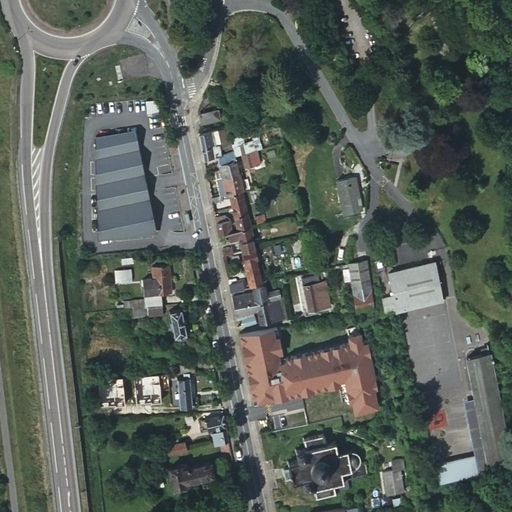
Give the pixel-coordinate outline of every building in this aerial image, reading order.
[(185,8),(190,30),(198,28),(194,6),(185,8)] [(200,114),(202,124),(221,120),(219,110),(200,114)] [(231,127),(237,148),(244,146),(239,125),(231,127)] [(227,150),(234,149),(229,128),(223,130),(227,150)] [(202,149),(205,161),(219,158),(224,158),(223,151),(218,131),(199,135),(202,149)] [(132,134),(96,137),(98,237),(153,232),(132,134)] [(258,148),(240,151),(242,165),(259,163),(258,148)] [(220,164),(237,161),(234,149),(227,150),(223,151),(224,158),(219,158),(220,164)] [(223,179),(240,175),(237,161),(220,164),(223,179)] [(332,169),(339,209),(358,206),(351,166),(332,169)] [(242,181),(240,175),(223,179),(225,187),(227,195),(230,195),(244,192),(248,191),(252,190),(249,179),(242,181)] [(230,195),(233,208),(247,205),(244,192),(230,195)] [(253,228),(247,205),(233,208),(238,231),(253,228)] [(258,216),(260,223),(269,221),(267,214),(258,216)] [(220,234),(229,232),(234,231),(232,222),(218,224),(219,229),(220,234)] [(240,238),(241,243),(255,239),(253,228),(238,231),(240,238)] [(234,231),(229,232),(231,241),(240,238),(238,231),(234,231)] [(258,249),(255,239),(241,243),(243,252),(258,249)] [(233,248),(224,250),(225,257),(235,254),(233,248)] [(193,292),(185,249),(180,249),(188,293),(193,292)] [(260,259),(258,249),(243,252),(251,284),(263,281),(264,285),(270,283),(264,258),(260,259)] [(369,259),(351,262),(358,310),(376,307),(369,259)] [(393,291),(395,305),(443,300),(439,261),(395,266),(395,261),(390,261),(393,291)] [(153,275),(155,291),(170,289),(167,265),(152,267),(153,275)] [(131,267),(113,269),(115,281),(132,279),(131,267)] [(142,277),(144,292),(155,291),(153,275),(142,277)] [(305,307),(306,314),(314,312),(313,306),(331,303),(327,279),(321,280),(320,276),(312,277),(313,281),(305,283),(309,307),(305,307)] [(248,293),(247,288),(232,292),(234,301),(236,307),(257,303),(281,298),(277,281),(270,283),(264,285),(254,287),(255,291),(248,293)] [(231,285),(232,292),(247,288),(246,282),(231,285)] [(383,292),(385,305),(395,305),(393,291),(383,292)] [(157,296),(131,298),(131,304),(157,302),(157,296)] [(261,323),(285,319),(281,298),(257,303),(259,311),(261,323)] [(157,302),(131,304),(131,309),(138,309),(138,307),(148,306),(148,311),(152,311),(162,310),(162,302),(157,302)] [(259,311),(257,303),(236,307),(237,316),(259,311)] [(172,308),(175,332),(185,331),(182,308),(172,308)] [(244,320),(245,327),(258,324),(256,315),(251,316),(251,319),(244,320)] [(362,337),(350,339),(351,345),(282,357),(278,337),(274,338),(272,328),(247,333),(241,334),(242,343),(254,401),(258,400),(259,404),(302,395),(309,427),(342,420),(380,414),(376,392),(378,392),(367,343),(363,344),(362,337)] [(474,397),(488,463),(511,457),(511,454),(490,359),(493,359),(492,355),(490,356),(489,351),(465,357),(474,397)] [(196,370),(194,360),(181,361),(181,371),(188,371),(196,370)] [(181,371),(149,374),(149,385),(169,384),(169,398),(179,397),(179,407),(190,406),(190,398),(189,393),(188,371),(181,371)] [(474,397),(463,399),(479,473),(490,471),(488,463),(474,397)] [(219,444),(228,442),(222,415),(205,418),(207,431),(212,430),(215,445),(219,444)] [(289,468),(282,469),(284,479),(292,478),(293,483),(302,481),(303,491),(314,489),(315,500),(336,496),(335,493),(346,491),(348,489),(346,480),(370,475),(367,462),(361,463),(361,459),(361,457),(360,454),(357,452),(354,451),(352,451),(350,451),(347,452),(347,450),(337,452),(336,444),(325,445),(323,436),(304,440),(306,449),(296,451),(298,461),(288,463),(289,468)] [(233,467),(228,442),(219,444),(224,463),(225,469),(233,467)] [(185,448),(183,443),(163,447),(165,456),(185,452),(185,448)] [(474,453),(437,462),(441,481),(478,472),(474,453)] [(391,461),(393,471),(401,469),(399,460),(391,461)] [(212,476),(210,465),(210,463),(185,468),(184,463),(167,467),(172,489),(184,487),(184,485),(200,482),(199,478),(212,476)] [(401,469),(393,471),(383,472),(387,494),(404,491),(401,469)] [(407,492),(408,501),(415,501),(413,491),(412,491),(411,481),(407,482),(408,492),(407,492)]
